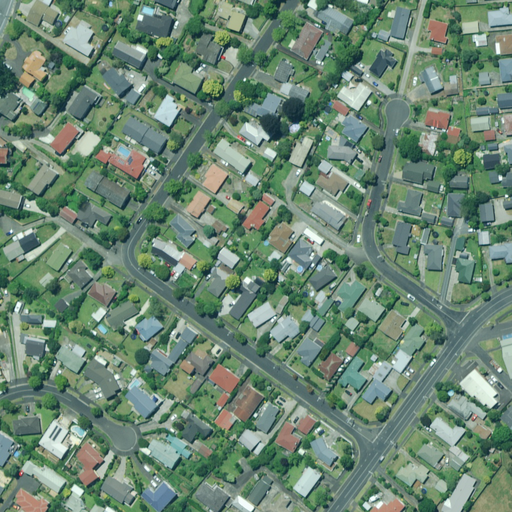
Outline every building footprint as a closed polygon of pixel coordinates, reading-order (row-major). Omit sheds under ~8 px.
[(48,5),(39,0),(28,20),(40,27),(43,20),(54,26),(60,14),(57,12),(59,9),(49,3),(48,5)] [(154,0),(155,1),(175,10),(179,0),(154,0)] [(242,6),(226,0),(223,0),(218,16),(228,20),(230,16),(234,18),(230,28),(241,32),(247,16),(239,13),(242,6)] [(318,12),(316,16),(328,24),(325,28),(337,36),(340,31),(347,35),(355,22),(339,12),(341,8),(327,0),(326,0),(325,3),(319,0),(312,0),(309,6),(318,12)] [(412,10),(399,7),(391,36),(404,39),(412,10)] [(511,13),(510,14),(510,8),(501,9),(501,11),(489,13),(490,27),(511,24),(511,13)] [(175,18),(165,15),(164,19),(153,16),(153,17),(142,14),(140,20),(137,30),(169,39),(175,18)] [(449,25),(431,20),(428,31),(432,32),(430,40),(447,44),(448,38),(446,38),(449,25)] [(324,33),(307,23),(292,51),(308,61),(324,33)] [(479,33),(478,23),(463,24),(464,34),(479,33)] [(96,32),(81,24),(78,30),(74,28),(66,43),(91,57),(96,48),(89,44),(96,32)] [(391,34),(381,30),(378,38),(387,42),(391,34)] [(488,46),(487,35),(473,36),(474,42),(477,42),(477,47),(488,46)] [(511,35),(496,37),(498,56),(511,54),(511,35)] [(225,46),(203,37),(196,53),(203,56),(202,59),(217,66),(219,59),(225,46)] [(333,45),(326,41),(316,59),(322,62),(333,45)] [(133,48),(120,42),(113,55),(142,69),(150,53),(134,45),(133,48)] [(444,49),(433,47),(432,54),(443,56),(444,49)] [(394,54),(385,48),(370,71),(381,78),(388,66),(393,69),(396,64),(391,60),(394,54)] [(44,67),(49,60),(44,56),(45,55),(38,50),(24,69),(28,72),(21,81),(31,88),(38,79),(45,84),(51,76),(46,72),(47,70),(44,67)] [(511,59),(501,61),(502,82),(511,81),(511,59)] [(291,75),(293,76),(297,68),(282,62),(275,79),(284,83),(280,93),(306,104),(310,92),(287,83),(291,75)] [(195,69),(183,63),(173,82),(198,94),(207,77),(195,71),(195,69)] [(122,77),(115,68),(104,77),(121,97),(133,86),(124,75),(122,77)] [(444,89),(434,68),(422,74),(431,95),(444,89)] [(364,72),(358,69),(355,75),(360,78),(364,72)] [(354,76),(346,70),(341,76),(350,82),(354,76)] [(491,82),(489,72),(479,74),(481,84),(491,82)] [(446,86),(447,93),(461,92),(459,76),(451,77),(452,85),(446,86)] [(105,95),(88,84),(71,111),(84,120),(94,104),(98,106),(105,95)] [(373,92),(362,84),(355,94),(345,88),(339,97),(359,112),(373,92)] [(9,89),(0,102),(0,118),(4,113),(15,121),(20,114),(16,112),(24,100),(9,89)] [(141,96),(133,90),(127,100),(135,105),(141,96)] [(511,93),(498,95),(500,109),(502,108),(503,113),(511,111),(511,93)] [(288,102),(270,94),(264,108),(254,103),(249,114),(257,118),(258,115),(279,124),(288,102)] [(176,100),(168,96),(156,118),(172,127),(183,107),(174,102),(176,100)] [(49,105),(39,99),(32,110),(42,116),(49,105)] [(351,110),(338,101),(333,108),(346,117),(351,110)] [(490,109),(490,108),(477,108),(477,116),(490,115),(490,114),(499,113),(499,108),(490,109)] [(451,115),(429,110),(426,125),(447,131),(451,115)] [(369,127),(350,114),(343,124),(347,127),(343,133),(358,143),(369,127)] [(169,139),(132,118),(123,132),(160,154),(169,139)] [(491,130),(490,118),(472,119),(473,131),(491,130)] [(258,125),(252,121),(249,125),(247,123),(240,134),(259,146),(264,138),(270,141),(275,134),(262,126),(259,123),(258,125)] [(52,145),(64,155),(77,138),(79,140),(84,134),(69,123),(52,145)] [(461,130),(449,128),(448,135),(447,144),(463,147),(464,139),(460,138),(461,130)] [(496,140),(495,131),(485,132),(486,141),(496,140)] [(439,135),(425,132),(419,154),(434,157),(439,135)] [(353,150),(356,145),(342,137),(341,148),(332,147),(330,159),(345,161),(352,165),(358,153),(353,150)] [(315,142),(307,138),(303,146),(299,144),(290,162),(302,168),(315,142)] [(231,145),(224,139),(214,153),(245,174),(253,162),(230,147),(231,145)] [(499,150),(498,144),(489,145),(489,151),(492,150),(493,155),(497,155),(496,150),(499,150)] [(127,158),(104,145),(97,158),(108,164),(109,162),(140,179),(144,171),(146,172),(153,160),(133,149),(127,158)] [(15,148),(0,147),(0,162),(14,163),(15,148)] [(278,153),(268,148),(264,157),(274,162),(278,153)] [(436,166),(408,160),(403,180),(423,184),(424,179),(432,180),(436,166)] [(344,192),(351,181),(338,172),(339,171),(333,167),(325,161),(319,169),(325,173),(323,177),(322,176),(317,183),(336,196),(340,189),(344,192)] [(59,174),(45,165),(30,188),(42,196),(50,184),(52,185),(59,174)] [(229,175),(214,165),(206,177),(209,179),(204,185),(217,194),(229,175)] [(125,189),(95,171),(91,178),(86,186),(123,208),(133,192),(126,188),(125,189)] [(511,171),(508,171),(509,179),(503,179),(504,189),(511,188),(511,171)] [(260,181),(250,174),(246,180),(256,187),(260,181)] [(498,175),(490,176),(491,184),(499,183),(498,175)] [(469,177),(452,177),(451,188),(468,188),(469,177)] [(440,184),(430,181),(428,190),(438,193),(440,184)] [(316,188),(306,182),(300,190),(310,197),(316,188)] [(25,190),(0,183),(0,204),(21,210),(25,190)] [(423,193),(409,189),(405,204),(400,202),(398,210),(421,216),(423,208),(419,207),(423,193)] [(212,199),(199,191),(187,211),(200,219),(212,199)] [(276,201),(266,194),(249,218),(247,216),(242,224),(251,230),(253,227),(259,231),(266,222),(263,220),(276,201)] [(467,195),(449,194),(448,216),(462,217),(462,210),(466,211),(467,195)] [(245,206),(233,198),(227,207),(239,215),(245,206)] [(326,206),(319,201),(312,211),(340,231),(345,224),(342,221),(346,216),(328,203),(326,206)] [(112,216),(91,204),(86,213),(82,211),(78,219),(93,227),(97,220),(107,226),(112,216)] [(494,204),(481,205),(482,222),(496,220),(494,204)] [(216,208),(211,205),(208,211),(212,215),(216,208)] [(78,216),(64,207),(62,211),(59,209),(57,213),(73,224),(78,216)] [(280,212),(276,210),(272,216),(276,219),(280,212)] [(436,216),(424,213),(422,221),(434,224),(436,216)] [(197,230),(179,214),(171,224),(181,234),(177,238),(189,248),(196,241),(191,237),(197,230)] [(455,219),(443,216),(441,225),(454,227),(455,219)] [(228,229),(217,221),(211,229),(220,235),(223,230),(226,232),(228,229)] [(414,225),(399,221),(393,245),(398,246),(396,252),(409,255),(411,247),(408,246),(414,225)] [(295,231),(282,222),(279,227),(277,226),(271,236),(273,237),(270,243),(285,254),(293,242),(289,239),(295,231)] [(317,235),(308,228),(302,235),(312,242),(317,235)] [(490,232),(480,233),(481,245),(491,244),(490,232)] [(41,244),(34,233),(18,242),(18,241),(4,249),(11,262),(16,259),(18,263),(25,259),(23,255),(41,244)] [(467,237),(458,238),(456,249),(464,251),(467,237)] [(220,240),(215,238),(212,243),(206,241),(204,245),(214,251),(220,240)] [(160,241),(157,239),(152,246),(156,248),(152,253),(158,257),(158,256),(176,268),(174,270),(181,275),(187,268),(191,271),(198,262),(185,253),(183,255),(161,240),(160,241)] [(312,247),(302,239),(289,256),(308,270),(314,262),(306,255),(312,247)] [(73,251),(62,243),(47,264),(59,272),(73,251)] [(511,263),(511,243),(506,245),(506,246),(491,248),(492,260),(507,258),(507,264),(511,263)] [(444,246),(425,245),(425,251),(427,251),(427,258),(429,258),(428,270),(443,271),(444,246)] [(241,259),(226,249),(218,259),(233,269),(241,259)] [(282,256),(275,252),(269,260),(276,265),(282,256)] [(475,262),(454,258),(453,266),(458,267),(457,271),(461,272),(459,282),(471,284),(475,262)] [(88,267),(81,261),(64,278),(70,284),(73,281),(82,289),(93,278),(85,270),(88,267)] [(338,276),(330,265),(309,281),(317,291),(338,276)] [(233,279),(218,268),(213,275),(217,279),(209,290),(219,298),(233,279)] [(55,279),(47,272),(38,281),(46,288),(55,279)] [(258,293),(266,282),(258,277),(255,282),(248,278),(240,289),(245,293),(230,313),(239,320),(256,298),(249,292),(251,289),(258,293)] [(103,286),(97,282),(89,295),(108,307),(117,292),(105,284),(103,286)] [(359,285),(355,283),(352,287),(346,282),(337,294),(346,300),(339,309),(348,315),(367,288),(360,283),(359,285)] [(335,301),(322,291),(314,302),(322,308),(319,313),(324,316),(335,301)] [(283,296),(278,305),(285,310),(290,300),(283,296)] [(70,304),(63,297),(56,305),(63,312),(70,304)] [(140,312),(133,299),(112,310),(114,313),(108,316),(115,330),(127,323),(125,319),(140,312)] [(373,303),(367,299),(359,310),(377,322),(386,309),(375,301),(373,303)] [(277,315),(269,303),(249,316),(257,328),(277,315)] [(108,311),(102,307),(94,316),(100,321),(108,311)] [(326,321),(309,310),(302,320),(318,332),(326,321)] [(407,320),(393,311),(380,329),(397,341),(408,326),(405,323),(407,320)] [(43,314),(22,313),(22,321),(43,322),(43,314)] [(148,317),(137,327),(143,334),(141,335),(146,341),(165,326),(156,315),(150,320),(148,317)] [(292,339),(302,331),(291,316),(288,318),(286,315),(278,321),(281,325),(271,332),(280,343),(289,336),(292,339)] [(460,320),(453,315),(450,318),(457,324),(460,320)] [(360,323),(353,317),(346,326),(354,332),(360,323)] [(199,333),(188,324),(180,335),(184,337),(182,339),(171,355),(160,346),(153,355),(158,358),(154,365),(167,375),(192,342),(193,342),(199,333)] [(402,348),(413,356),(418,349),(420,351),(427,341),(421,337),(426,330),(417,324),(405,340),(407,341),(402,348)] [(29,333),(23,332),(21,341),(31,343),(29,353),(37,355),(36,358),(43,359),(43,355),(46,355),(47,349),(51,350),(52,344),(48,343),(49,338),(29,335),(29,333)] [(158,340),(154,337),(147,345),(152,348),(158,340)] [(323,349),(308,338),(298,353),(305,357),(302,362),(310,367),(323,349)] [(511,339),(503,342),(511,375),(511,339)] [(361,348),(353,342),(346,352),(354,358),(361,348)] [(69,345),(62,357),(68,361),(67,363),(81,371),(89,358),(84,355),(88,349),(79,343),(76,349),(69,345)] [(413,356),(402,348),(396,357),(399,360),(394,368),(402,373),(414,357),(413,356)] [(203,360),(193,353),(182,368),(192,375),(195,371),(204,376),(215,361),(207,355),(203,360)] [(345,362),(334,353),(327,363),(325,362),(319,369),(327,374),(324,377),(330,382),(345,362)] [(111,364),(99,356),(88,373),(103,383),(110,398),(121,392),(120,390),(125,387),(117,371),(110,367),(111,364)] [(124,360),(117,356),(114,361),(121,365),(124,360)] [(365,362),(357,357),(340,383),(347,387),(349,383),(360,390),(368,379),(358,373),(365,362)] [(394,368),(386,362),(384,364),(381,361),(378,365),(376,364),(369,373),(376,378),(374,380),(375,381),(363,398),(373,404),(378,396),(385,401),(393,390),(382,383),(394,368)] [(155,367),(149,364),(145,370),(151,373),(155,367)] [(241,380),(220,365),(212,376),(210,375),(206,381),(214,387),(217,384),(231,394),(241,380)] [(498,394),(477,370),(461,384),(474,398),(476,396),(486,406),(488,404),(492,409),(499,403),(494,398),(498,394)] [(261,379),(257,375),(253,379),(258,383),(261,379)] [(203,383),(197,379),(189,391),(194,395),(203,383)] [(148,419),(164,402),(155,394),(151,398),(138,386),(128,398),(137,406),(135,408),(148,419)] [(265,397),(249,386),(235,405),(239,407),(234,414),(246,423),(265,397)] [(231,398),(225,393),(216,403),(222,408),(231,398)] [(488,414),(463,395),(457,402),(453,399),(447,406),(467,421),(473,412),(483,420),(488,414)] [(282,411),(271,404),(256,427),(268,434),(282,411)] [(511,407),(501,418),(511,429),(511,407)] [(237,419),(224,410),(215,423),(228,432),(237,419)] [(317,422),(308,415),(298,428),(307,435),(317,422)] [(180,435),(191,444),(199,433),(206,439),(213,430),(194,416),(180,435)] [(73,423),(63,417),(59,423),(56,421),(41,444),(63,459),(70,448),(63,443),(71,432),(68,430),(73,423)] [(41,433),(40,418),(15,420),(16,436),(41,433)] [(455,446),(466,431),(459,425),(454,431),(438,418),(431,427),(438,432),(437,434),(453,447),(450,451),(457,456),(450,465),(458,472),(469,458),(455,446)] [(297,427),(288,422),(277,444),(294,452),(301,439),(293,435),(297,427)] [(492,433),(479,424),(474,433),(486,441),(492,433)] [(261,441),(249,430),(240,441),(252,451),(261,441)] [(21,446),(0,432),(0,464),(4,467),(13,454),(14,455),(21,446)] [(187,446),(169,434),(166,439),(170,442),(167,447),(155,439),(149,449),(144,446),(141,451),(150,456),(151,455),(173,469),(182,455),(188,459),(192,453),(185,449),(187,446)] [(329,449),(323,438),(313,443),(319,458),(331,467),(339,456),(329,449)] [(94,446),(90,441),(80,448),(82,451),(77,455),(89,471),(81,477),(88,487),(100,477),(94,469),(105,461),(94,446)] [(204,442),(198,451),(209,459),(216,450),(204,442)] [(443,456),(427,443),(418,455),(438,470),(441,466),(438,463),(443,456)] [(265,447),(261,444),(254,453),(258,456),(265,447)] [(45,472),(29,461),(23,470),(33,476),(34,474),(39,477),(41,481),(59,494),(67,482),(48,469),(45,472)] [(420,469),(411,464),(407,470),(403,468),(397,477),(412,487),(417,479),(425,484),(429,476),(427,475),(430,470),(422,465),(420,469)] [(324,476),(312,467),(296,489),(307,498),(324,476)] [(477,481),(465,474),(451,499),(449,498),(443,511),(445,511),(444,511),(461,511),(475,488),(473,487),(477,481)] [(125,485),(110,476),(101,489),(123,504),(125,501),(131,505),(140,491),(127,482),(125,485)] [(274,482),(266,476),(248,500),(257,506),(274,482)] [(451,487),(441,480),(436,489),(445,495),(451,487)] [(162,511),(179,495),(166,483),(156,494),(151,489),(143,497),(158,511),(162,511)] [(216,492),(206,484),(196,497),(215,511),(219,511),(231,497),(220,488),(216,492)] [(46,500),(26,488),(18,500),(31,508),(27,511),(48,511),(53,505),(51,504),(53,501),(47,498),(46,500)] [(75,511),(76,511),(81,511),(89,501),(77,493),(71,503),(77,507),(75,511)] [(292,502),(284,496),(276,507),(271,503),(266,510),(268,511),(291,511),(287,508),(292,502)] [(252,511),(255,508),(239,497),(231,509),(234,511),(237,511),(239,509),(242,511),(252,511)] [(397,498),(389,506),(382,501),(371,511),(401,511),(407,507),(397,498)]
